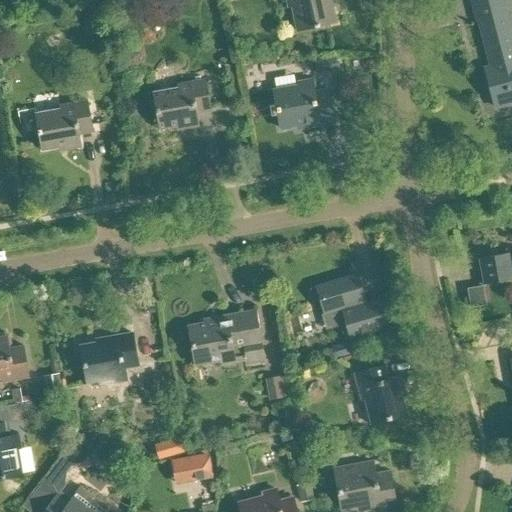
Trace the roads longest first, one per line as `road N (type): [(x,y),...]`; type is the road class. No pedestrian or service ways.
road 1 (residential): [(0,269),(406,194)]
road 2 (residential): [(455,511),(465,480),(463,428),(406,194)]
road 3 (residential): [(406,194),(401,0)]
